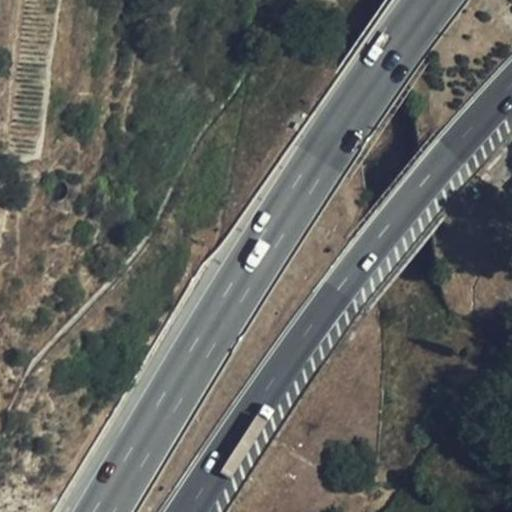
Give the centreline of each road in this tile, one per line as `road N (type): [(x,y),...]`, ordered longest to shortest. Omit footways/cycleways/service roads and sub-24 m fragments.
road 1 (motorway): [(433,0),(247,270),(103,511)]
road 2 (motorway): [(185,511),(297,349),(441,167),(511,92)]
